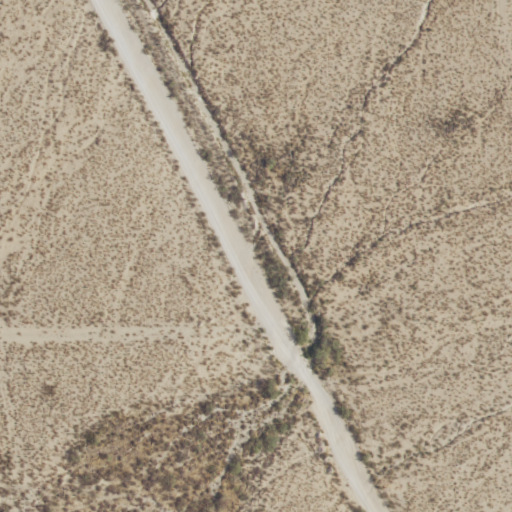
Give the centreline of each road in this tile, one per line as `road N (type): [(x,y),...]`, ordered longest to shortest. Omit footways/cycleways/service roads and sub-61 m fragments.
road 1 (residential): [(375,511),(98,0)]
road 2 (track): [(182,332),(0,332)]
road 3 (track): [(352,468),(511,385)]
road 4 (track): [(18,511),(0,357)]
